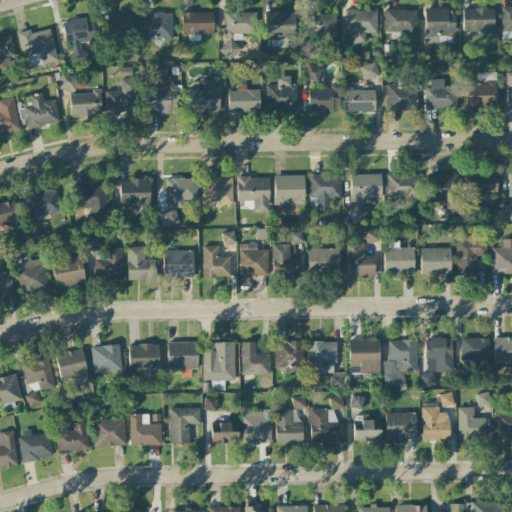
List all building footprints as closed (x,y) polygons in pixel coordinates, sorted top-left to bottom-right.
[(511,6),(501,7),(501,32),(511,31),(511,6)] [(454,35),(454,8),(424,9),(424,36),(454,35)] [(494,31),(493,8),(462,8),(462,32),(494,31)] [(376,33),(377,11),(344,9),(343,33),(351,33),(351,42),(364,43),(365,33),(376,33)] [(383,32),(415,32),(416,10),(384,9),(383,32)] [(255,12),(223,11),(223,38),(241,39),(241,33),(255,33),(255,12)] [(265,39),(294,38),(294,11),(265,11),(265,39)] [(335,12),(303,11),(302,35),(315,35),(315,43),(335,43),(335,12)] [(143,13),(143,39),(172,39),(171,12),(143,13)] [(180,34),(212,35),(212,13),(181,12),(180,34)] [(103,14),(104,34),(132,32),(131,13),(103,14)] [(93,44),(91,19),(62,20),(64,46),(93,44)] [(56,60),(49,29),(30,33),(29,29),(16,32),(23,57),(27,56),(30,67),(56,60)] [(9,57),(14,55),(9,35),(0,37),(0,66),(10,64),(9,57)] [(240,49),(229,38),(218,49),(229,60),(240,49)] [(362,80),(377,77),(374,63),(359,66),(362,80)] [(303,77),(318,81),(321,68),(306,64),(303,77)] [(464,109),(495,110),(496,72),(476,72),(476,81),(465,80),(464,109)] [(76,77),(60,75),(58,88),(74,91),(76,77)] [(218,113),(219,77),(200,77),(199,113),(218,113)] [(175,78),(160,78),(160,87),(145,87),(144,112),(175,113),(175,78)] [(424,87),(424,110),(456,109),(455,86),(443,86),(443,79),(429,79),(429,87),(424,87)] [(104,91),(105,112),(135,111),(134,81),(120,82),(121,90),(104,91)] [(296,111),(296,85),(265,84),(265,110),(296,111)] [(307,112),(338,111),(338,84),(330,84),(330,88),(307,88),(307,112)] [(416,110),(416,84),(385,85),(385,111),(416,110)] [(374,111),(374,90),(358,90),(358,85),(344,85),(344,112),(374,111)] [(259,112),(259,87),(236,88),(236,91),(227,91),(227,112),(259,112)] [(100,89),(91,89),(91,93),(69,94),(69,116),(100,115),(100,89)] [(58,123),(54,99),(42,101),(41,93),(28,95),(30,105),(18,107),(19,119),(24,118),(26,128),(58,123)] [(0,134),(18,131),(13,97),(0,99),(0,134)] [(496,172),(466,174),(467,196),(497,194),(496,172)] [(340,198),(340,174),(307,175),(308,197),(316,197),(316,210),(329,210),(329,198),(340,198)] [(380,174),(349,174),(349,221),(362,222),(362,204),(374,204),(374,198),(380,198),(380,174)] [(418,174),(386,175),(386,198),(394,197),(394,205),(402,205),(402,198),(419,198),(418,174)] [(457,175),(429,174),(428,199),(457,199),(457,175)] [(303,175),(273,175),(273,204),(303,204),(303,175)] [(267,176),(236,177),(236,201),(252,201),(252,212),(268,212),(267,176)] [(165,202),(197,200),(196,177),(164,179),(165,202)] [(231,204),(232,177),(201,177),(201,204),(231,204)] [(119,180),(119,206),(130,206),(130,215),(149,214),(148,179),(119,180)] [(90,208),(91,216),(106,215),(105,186),(73,188),(74,209),(90,208)] [(60,211),(54,189),(24,197),(30,219),(60,211)] [(0,226),(20,221),(13,199),(0,202),(0,226)] [(511,221),(511,220),(511,201),(502,209),(511,221)] [(161,226),(177,223),(174,209),(158,212),(161,226)] [(366,243),(378,241),(376,228),(363,231),(366,243)] [(302,242),(300,230),(289,232),(291,244),(302,242)] [(222,245),(235,244),(233,231),(220,233),(222,245)] [(144,233),(145,246),(157,245),(156,233),(144,233)] [(475,256),(486,256),(485,235),(465,236),(465,239),(455,239),(456,273),(476,273),(475,256)] [(98,238),(84,238),(84,249),(98,249),(98,238)] [(511,274),(511,239),(502,239),(502,248),(491,248),(490,274),(511,274)] [(413,274),(413,247),(398,248),(398,241),(382,241),(383,275),(413,274)] [(267,249),(256,249),(256,243),(238,244),(239,277),(267,277),(267,249)] [(299,257),(289,257),(289,244),(271,244),(272,277),(299,276),(299,257)] [(346,277),(374,277),(374,255),(363,256),(363,244),(345,244),(346,277)] [(126,280),(154,280),(154,260),(144,260),(144,246),(126,246),(126,280)] [(229,256),(218,257),(217,246),(201,246),(201,277),(229,277),(229,256)] [(92,260),(93,281),(122,280),(121,248),(108,248),(109,259),(92,260)] [(337,248),(307,249),(308,271),(338,271),(337,248)] [(419,248),(420,275),(450,274),(450,248),(419,248)] [(193,278),(192,250),(162,251),(162,278),(193,278)] [(81,257),(51,260),(54,287),(84,284),(81,257)] [(21,293),(48,288),(42,258),(15,263),(21,293)] [(0,300),(14,298),(10,271),(0,272),(0,300)] [(493,364),(511,363),(511,337),(493,337),(493,364)] [(378,338),(348,339),(349,373),(379,372),(378,338)] [(425,339),(425,371),(452,370),(451,338),(425,339)] [(488,338),(460,338),(460,360),(488,360),(488,338)] [(303,341),(274,340),(273,367),(285,368),(284,375),(301,375),(303,341)] [(415,340),(387,340),(388,361),(382,361),(383,390),(404,389),(404,372),(416,371),(415,340)] [(197,369),(197,341),(166,342),(166,369),(197,369)] [(334,373),(335,341),(308,341),(308,373),(334,373)] [(201,364),(202,381),(234,380),(233,342),(212,342),(213,364),(201,364)] [(240,375),(269,374),(269,354),(255,354),(254,342),(240,342),(240,375)] [(127,345),(128,368),(158,367),(158,343),(127,345)] [(121,370),(118,344),(90,347),(93,373),(121,370)] [(54,354),(60,380),(87,375),(81,348),(54,354)] [(21,364),(29,394),(55,387),(47,357),(21,364)] [(420,386),(434,385),(433,372),(419,373),(420,386)] [(0,404),(21,399),(14,373),(0,376),(0,404)] [(330,388),(342,387),(342,375),(330,376),(330,388)] [(224,389),(223,381),(210,381),(210,390),(224,389)] [(23,396),(28,407),(40,402),(35,391),(23,396)] [(441,406),(453,405),(451,392),(439,394),(441,406)] [(477,406),(489,405),(488,392),(476,393),(477,406)] [(342,407),(340,395),(329,397),(331,409),(342,407)] [(363,397),(351,395),(349,407),(361,409),(363,397)] [(292,409),(305,407),(303,396),(291,397),(292,409)] [(203,410),(215,410),(216,398),(204,398),(203,410)] [(420,407),(421,441),(448,440),(448,414),(438,415),(438,407),(420,407)] [(457,407),(457,439),(485,439),(484,418),(473,418),(473,407),(457,407)] [(199,408),(168,408),(168,444),(188,443),(188,424),(199,424),(199,408)] [(241,411),(242,443),(270,443),(270,409),(253,409),(254,411),(241,411)] [(292,409),(274,410),(275,443),(302,443),(301,422),(292,422),(292,409)] [(336,443),(336,409),(309,410),(309,443),(336,443)] [(494,438),(511,438),(511,411),(493,412),(494,438)] [(415,438),(415,412),(385,413),(385,439),(415,438)] [(127,414),(128,446),(160,445),(160,424),(148,424),(147,414),(127,414)] [(72,419),(73,431),(55,431),(56,452),(86,451),(85,418),(72,419)] [(124,419),(92,419),(93,446),(124,446),(124,419)] [(352,421),(353,441),(380,440),(379,420),(352,421)] [(237,422),(218,422),(218,432),(210,432),(210,442),(237,441),(237,422)] [(51,457),(49,433),(30,435),(29,430),(18,431),(21,461),(51,457)] [(0,432),(0,466),(16,465),(12,431),(0,432)] [(471,511),(470,511),(502,511),(503,502),(449,502),(449,511),(471,511)]
